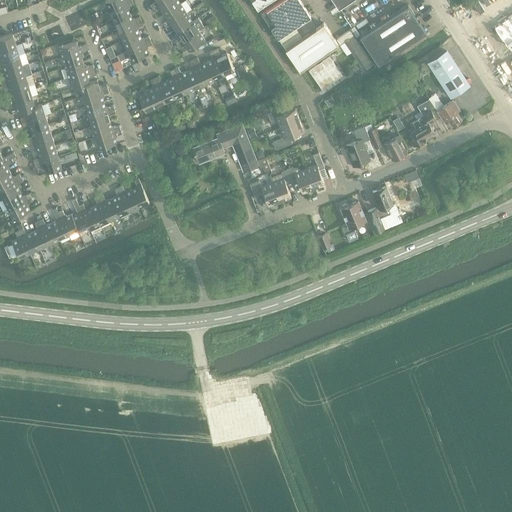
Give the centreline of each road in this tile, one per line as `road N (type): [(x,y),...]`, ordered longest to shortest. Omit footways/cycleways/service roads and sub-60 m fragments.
road 1 (secondary): [(0,311),(147,325),(206,321),(285,301),(511,208)]
road 2 (unclassified): [(0,103),(39,187),(137,154)]
road 3 (unclassified): [(344,190),(511,114)]
road 4 (unclassified): [(188,251),(344,190)]
road 5 (unclassified): [(438,0),(511,114)]
road 6 (unclassified): [(344,190),(292,76)]
